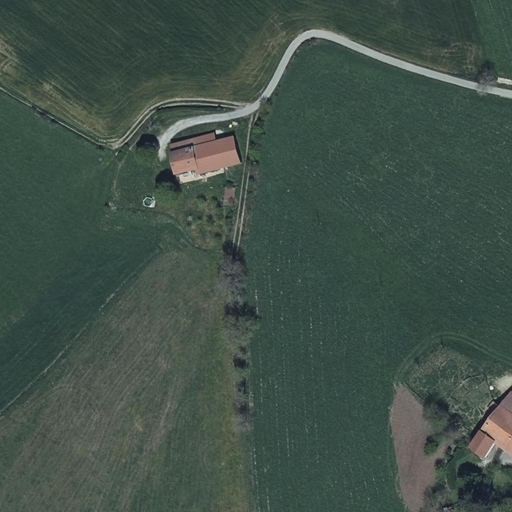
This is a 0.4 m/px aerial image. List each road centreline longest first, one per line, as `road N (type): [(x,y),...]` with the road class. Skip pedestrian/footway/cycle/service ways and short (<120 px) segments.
road 1 (unclassified): [(251,103),(305,33),(323,32),(511,92)]
road 2 (track): [(0,89),(105,139),(182,111),(251,103)]
